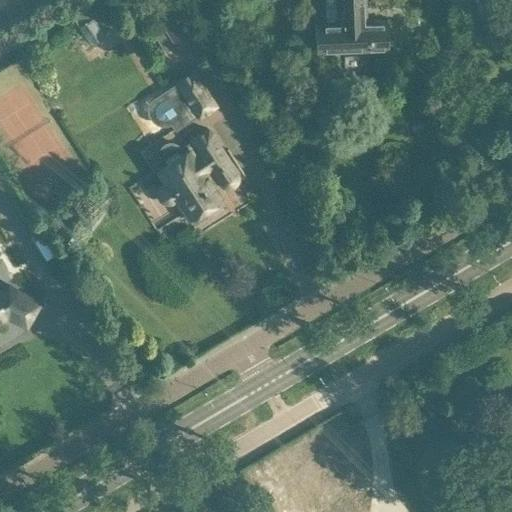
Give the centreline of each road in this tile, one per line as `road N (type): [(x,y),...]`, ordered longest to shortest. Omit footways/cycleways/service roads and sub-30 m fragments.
road 1 (residential): [(129,511),(511,289)]
road 2 (residential): [(243,348),(511,194)]
road 3 (secondary): [(265,385),(511,241)]
road 4 (residential): [(0,491),(243,348)]
road 5 (secondary): [(50,511),(265,385)]
road 6 (unknown): [(134,412),(0,223)]
